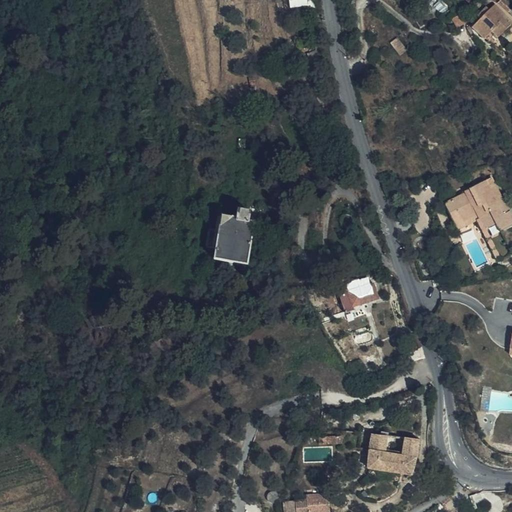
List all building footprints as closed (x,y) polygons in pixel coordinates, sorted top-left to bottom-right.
[(289,0),(290,8),(308,6),(306,0),(289,0)] [(511,24),(511,15),(499,2),(478,23),(496,41),(511,24)] [(462,13),(453,19),(459,27),(468,21),(462,13)] [(398,37),(392,42),(401,55),(408,49),(398,37)] [(276,59),(268,60),(269,70),(278,69),(276,59)] [(476,217),(481,228),(494,222),(500,234),(511,228),(511,218),(505,204),(503,206),(491,180),(465,191),(466,195),(445,204),(453,221),(465,215),(468,220),(476,217)] [(417,194),(414,184),(405,186),(407,197),(417,194)] [(248,210),(237,208),(236,216),(221,214),(218,230),(209,229),(206,247),(214,248),(213,258),(230,260),(229,264),(246,266),(253,221),(247,220),(248,210)] [(465,215),(453,221),(458,231),(470,225),(468,220),(465,215)] [(371,283),(370,279),(353,283),(348,285),(350,289),(340,291),(346,312),(355,310),(353,304),(355,303),(378,297),(374,283),(371,283)] [(330,287),(329,283),(313,288),(315,293),(331,289),(330,287)] [(259,317),(262,302),(251,300),(250,304),(234,301),(231,321),(235,321),(236,324),(246,326),(248,315),(259,317)] [(173,347),(168,337),(150,347),(155,357),(173,347)] [(356,369),(363,366),(362,360),(354,363),(356,369)] [(366,365),(363,366),(356,369),(359,380),(370,377),(366,365)] [(152,383),(164,374),(161,370),(150,380),(152,383)] [(414,472),(417,460),(420,439),(402,437),(401,441),(406,442),(404,452),(387,449),(388,441),(395,442),(396,436),(374,433),(372,445),(369,477),(401,481),(402,473),(412,474),(414,472)] [(305,498),(284,501),(285,511),(296,511),(307,511),(306,511),(329,511),(327,486),(304,488),(305,498)]
